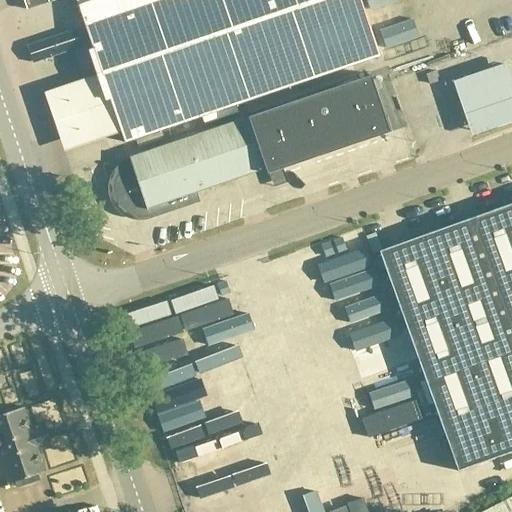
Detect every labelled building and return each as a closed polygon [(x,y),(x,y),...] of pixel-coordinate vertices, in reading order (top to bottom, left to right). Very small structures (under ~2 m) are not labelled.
[(103,0),(76,9),(122,146),(199,120),(202,128),(236,116),(233,109),(377,60),(356,0),(103,0)] [(511,84),(509,74),(453,94),(472,148),(511,134),(511,84)] [(434,75),(424,78),(428,88),(438,84),(434,75)] [(116,182),(114,190),(115,197),(118,204),(122,211),(128,215),(135,218),(142,219),(150,218),(195,202),(194,198),(267,173),(269,179),(392,138),(372,79),(130,161),(132,167),(126,170),(120,175),(116,182)] [(327,162),(331,178),(404,161),(400,144),(327,162)] [(511,207),(381,255),(460,474),(511,455),(511,207)] [(275,306),(242,316),(264,385),(296,374),(275,306)] [(222,326),(180,334),(185,359),(227,351),(222,326)] [(335,392),(340,406),(385,390),(380,376),(335,392)] [(21,411),(0,418),(0,474),(5,489),(13,486),(14,492),(37,484),(35,479),(43,476),(21,411)] [(342,511),(372,511),(368,497),(341,506),(342,511)] [(511,511),(511,498),(485,511),(511,511)]
